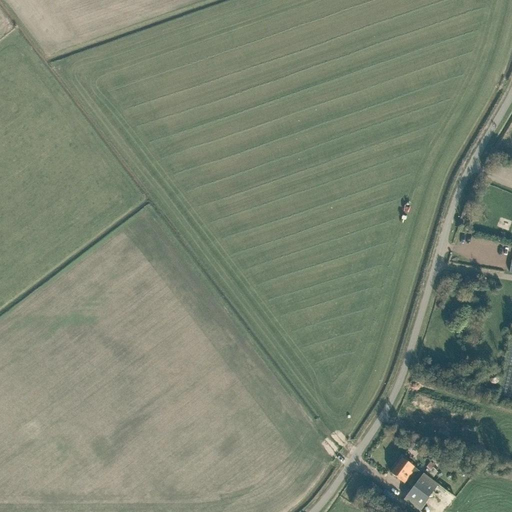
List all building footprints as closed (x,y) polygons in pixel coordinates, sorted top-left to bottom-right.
[(490,376),(488,380),(491,383),(496,385),(499,382),(501,378),(498,375),(494,373),(490,376)] [(391,474),(404,483),(415,467),(402,458),(391,474)] [(431,462),(427,468),(431,472),(436,465),(431,462)] [(424,471),(400,504),(411,511),(456,511),(464,501),(424,471)] [(400,511),(402,510),(391,503),(388,508),(392,511),(400,511)]
